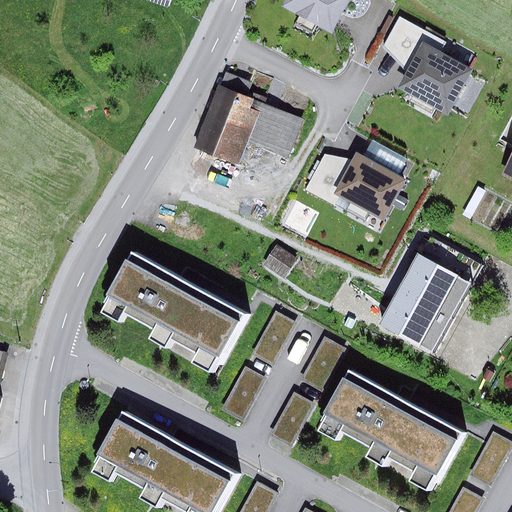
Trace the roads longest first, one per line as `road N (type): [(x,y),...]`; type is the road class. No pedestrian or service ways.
road 1 (tertiary): [(56,346),(87,265),(236,0)]
road 2 (residential): [(56,346),(371,511)]
road 3 (tertiary): [(45,471),(56,346)]
